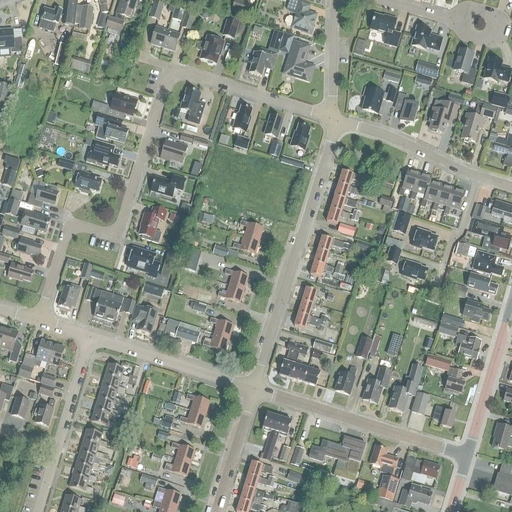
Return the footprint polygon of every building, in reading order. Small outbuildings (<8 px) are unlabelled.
[(66,0),(63,25),(73,26),(77,0),(66,0)] [(108,17),(105,27),(108,28),(106,32),(119,36),(123,22),(124,18),(129,20),(131,20),(137,0),(120,0),(120,3),(119,2),(115,15),(114,19),(108,17)] [(234,0),(231,11),(246,16),(249,4),(237,0),(234,0)] [(286,19),(285,22),(287,26),(292,27),(291,28),(302,31),(301,32),(310,35),(313,26),(312,26),(316,15),(308,13),(310,6),(290,0),(287,8),(297,11),(295,15),(294,19),(289,17),(286,19)] [(150,17),(158,20),(163,5),(154,2),(150,17)] [(81,8),(78,29),(90,31),(93,9),(81,8)] [(181,21),(182,17),(184,11),(175,8),(173,14),(172,19),(181,21)] [(38,28),(53,33),(56,24),(57,25),(61,12),(55,10),(54,12),(44,9),(38,28)] [(181,28),(190,30),(195,15),(186,12),(181,28)] [(374,15),(370,30),(387,35),(384,45),(396,48),(400,34),(392,32),(396,20),(388,17),(388,19),(374,15)] [(221,36),(234,40),(239,25),(226,21),(221,36)] [(430,35),(431,31),(425,30),(424,28),(420,26),(418,28),(416,27),(411,46),(425,51),(426,48),(438,52),(442,39),(430,35)] [(150,45),(162,49),(167,31),(156,28),(150,45)] [(0,33),(0,49),(10,49),(10,53),(21,52),(21,48),(25,48),(27,38),(20,38),(12,39),(12,30),(1,31),(1,34),(0,33)] [(162,49),(174,52),(179,35),(167,31),(162,49)] [(283,34),(278,52),(287,55),(293,37),(283,34)] [(205,44),(200,43),(198,44),(197,46),(197,48),(198,50),(202,52),(200,60),(207,62),(208,64),(211,65),(213,64),(215,65),(219,52),(221,52),(224,42),(207,37),(205,44)] [(63,66),(68,45),(63,43),(57,65),(63,66)] [(303,65),(308,48),(294,43),(284,74),(309,82),(313,68),(303,65)] [(259,54),(254,52),(250,65),(251,65),(249,74),(260,78),(265,65),(273,67),(277,55),(261,49),(259,54)] [(469,69),(473,54),(470,53),(471,52),(467,50),(462,49),(462,51),(459,50),(453,71),(464,74),(461,83),(472,86),(477,71),(469,69)] [(70,69),(87,74),(90,62),(73,58),(70,69)] [(489,59),(483,79),(497,83),(497,80),(508,83),(511,70),(501,67),(502,62),(489,59)] [(415,71),(431,76),(434,67),(418,62),(415,71)] [(385,80),(398,84),(400,76),(387,73),(385,80)] [(17,77),(14,89),(21,90),(24,79),(17,77)] [(0,102),(6,104),(10,86),(0,84),(0,102)] [(362,110),(378,115),(382,100),(386,101),(386,102),(392,103),(396,91),(389,89),(387,95),(384,94),(365,88),(363,97),(365,97),(362,110)] [(205,105),(198,103),(200,94),(186,90),(180,110),(190,113),(187,122),(198,126),(205,105)] [(135,110),(137,105),(136,104),(136,102),(129,99),(129,98),(115,94),(111,110),(132,116),(134,109),(135,110)] [(494,94),(491,105),(505,109),(508,98),(494,94)] [(409,125),(413,126),(414,122),(417,120),(416,117),(419,106),(406,102),(407,98),(399,95),(395,109),(401,110),(402,113),(400,122),(405,123),(406,126),(409,125)] [(454,96),(452,103),(461,106),(463,99),(454,96)] [(107,109),(108,107),(93,102),(90,111),(105,115),(107,109)] [(453,127),(458,108),(442,104),(440,111),(433,109),(429,123),(432,124),(430,131),(443,135),(446,125),(453,127)] [(480,116),(494,120),(497,109),(484,105),(480,116)] [(249,118),(252,110),(241,107),(238,115),(237,114),(232,129),(246,133),(250,119),(249,118)] [(49,122),(55,124),(58,114),(52,112),(49,122)] [(95,126),(98,127),(95,138),(105,142),(106,139),(123,144),(128,131),(120,128),(123,121),(98,114),(95,126)] [(462,130),(464,130),(461,140),(475,144),(480,130),(482,130),(485,120),(467,114),(462,130)] [(264,135),(277,139),(283,120),(270,116),(264,135)] [(298,125),(296,133),(294,132),(290,147),(304,151),(307,142),(306,141),(310,129),(298,125)] [(44,126),(38,144),(46,146),(51,129),(44,126)] [(179,141),(191,145),(193,138),(181,135),(179,141)] [(511,137),(509,136),(502,136),(501,140),(500,145),(506,147),(506,146),(511,148),(511,146),(511,137)] [(234,148),(246,151),(249,140),(237,137),(234,148)] [(84,146),(90,148),(86,163),(94,166),(95,163),(108,167),(109,165),(116,168),(119,157),(112,155),(112,154),(102,151),(104,144),(87,139),(84,146)] [(268,155),(278,158),(282,145),(272,141),(268,155)] [(169,161),(169,159),(181,163),(186,147),(179,144),(178,146),(166,143),(161,159),(169,161)] [(503,146),(501,152),(508,154),(508,155),(506,159),(505,159),(503,166),(511,168),(511,149),(509,149),(510,148),(503,146)] [(282,157),(280,163),(291,167),(293,160),(282,157)] [(57,167),(71,172),(74,163),(60,159),(57,167)] [(195,162),(191,175),(198,177),(202,165),(195,162)] [(6,170),(2,185),(12,188),(16,173),(6,170)] [(401,188),(398,196),(402,197),(405,190),(412,192),(414,193),(420,174),(408,170),(402,189),(401,188)] [(89,175),(79,172),(74,188),(82,190),(81,193),(87,194),(89,190),(98,193),(101,181),(88,177),(89,175)] [(342,172),(338,184),(349,188),(351,181),(352,181),(352,180),(358,182),(359,177),(342,172)] [(412,192),(410,200),(414,201),(416,194),(425,196),(430,181),(432,178),(420,174),(414,193),(412,192)] [(155,178),(150,192),(172,198),(174,189),(182,192),(185,180),(173,176),(171,183),(155,178)] [(423,199),(420,207),(425,209),(427,201),(434,203),(436,204),(442,185),(430,181),(425,196),(424,200),(423,199)] [(28,194),(26,200),(29,201),(27,205),(39,209),(41,202),(54,206),(58,193),(55,192),(56,188),(41,184),(37,196),(31,194),(31,195),(28,194)] [(338,184),(334,197),(345,200),(347,193),(359,197),(359,196),(364,198),(366,193),(360,191),(349,188),(338,184)] [(434,203),(432,211),(436,212),(439,205),(446,207),(447,207),(453,189),(442,185),(436,204),(434,203)] [(446,207),(443,214),(448,216),(450,208),(459,211),(465,192),(453,189),(447,207),(446,207)] [(334,197),(330,210),(341,213),(343,206),(354,209),(356,203),(345,200),(334,197)] [(379,205),(390,208),(393,201),(381,197),(379,205)] [(5,214),(14,217),(19,204),(9,201),(5,214)] [(184,202),(182,212),(191,213),(192,204),(184,202)] [(503,222),(511,225),(511,207),(495,202),(495,203),(490,202),(488,209),(493,210),(491,216),(504,220),(503,222)] [(476,205),(471,219),(481,222),(485,208),(476,205)] [(142,236),(141,239),(158,244),(161,234),(155,232),(158,220),(163,222),(166,213),(152,208),(150,216),(144,214),(141,223),(142,223),(138,235),(142,236)] [(341,213),(330,210),(327,222),(337,225),(339,218),(347,221),(349,215),(341,213)] [(20,226),(45,233),(50,220),(42,218),(43,217),(25,211),(20,226)] [(392,231),(404,235),(410,217),(398,213),(392,231)] [(470,233),(484,237),(481,248),(497,253),(499,248),(507,250),(511,238),(501,236),(503,229),(473,220),(471,226),(472,227),(470,233)] [(247,228),(244,237),(259,242),(263,228),(241,221),(239,226),(247,228)] [(341,225),(339,233),(352,237),(354,229),(341,225)] [(2,235),(17,240),(19,232),(4,228),(2,235)] [(422,249),(434,252),(438,238),(426,234),(426,233),(417,230),(412,247),(421,250),(422,249)] [(190,245),(196,248),(200,240),(194,237),(190,245)] [(259,242),(244,237),(241,246),(234,244),(232,248),(254,255),(259,242)] [(322,238),(318,250),(328,253),(330,247),(342,250),(342,249),(347,250),(348,246),(322,238)] [(30,255),(38,257),(41,247),(33,245),(34,243),(20,239),(16,252),(30,257),(30,255)] [(386,239),(384,245),(392,248),(394,242),(386,239)] [(456,255),(461,256),(461,254),(467,256),(469,247),(464,246),(458,244),(456,255)] [(213,253),(224,257),(226,257),(228,250),(215,246),(213,253)] [(144,252),(133,248),(127,270),(155,278),(159,265),(152,262),(155,255),(154,255),(154,257),(143,253),(144,252)] [(385,262),(397,265),(401,252),(389,248),(385,262)] [(318,250),(314,263),(324,266),(326,259),(328,260),(330,253),(328,253),(318,250)] [(168,251),(166,258),(173,261),(175,254),(168,251)] [(477,251),(471,270),(490,275),(490,274),(501,277),(503,269),(494,266),(496,257),(477,251)] [(180,268),(194,273),(199,257),(185,253),(184,257),(180,256),(177,266),(180,267),(180,268)] [(0,261),(7,264),(9,257),(0,254),(0,261)] [(416,281),(417,279),(424,282),(428,270),(415,266),(415,265),(406,262),(402,276),(416,281)] [(322,272),(330,274),(332,269),(324,266),(314,263),(310,275),(320,279),(322,272)] [(22,280),(30,283),(33,272),(25,270),(26,268),(11,264),(7,277),(22,282),(22,280)] [(84,265),(80,279),(88,281),(92,267),(84,265)] [(232,277),(229,286),(244,290),(248,277),(226,270),(224,274),(232,277)] [(379,270),(375,282),(381,284),(385,271),(379,270)] [(467,287),(479,291),(479,292),(495,296),(498,287),(489,284),(490,280),(483,278),(471,275),(467,287)] [(58,306),(70,310),(71,305),(75,306),(80,288),(71,285),(69,289),(64,288),(58,306)] [(244,290),(229,286),(226,295),(219,292),(217,297),(240,304),(244,290)] [(455,286),(452,295),(454,296),(464,299),(466,293),(458,291),(459,287),(455,286)] [(154,290),(144,287),(142,293),(152,296),(154,290)] [(93,317),(104,321),(112,295),(89,288),(85,301),(91,303),(91,302),(97,304),(93,317)] [(306,289),(302,302),(312,305),(314,298),(316,299),(318,293),(306,289)] [(193,291),(192,299),(211,303),(213,295),(193,291)] [(112,295),(104,321),(115,324),(119,311),(125,313),(131,315),(135,302),(112,295)] [(302,302),(298,314),(308,317),(310,310),(318,313),(320,308),(312,305),(302,302)] [(470,322),(478,325),(479,320),(487,323),(490,312),(478,308),(479,305),(467,302),(462,317),(470,320),(470,322)] [(192,310),(204,314),(206,307),(194,304),(192,310)] [(131,323),(138,325),(136,331),(150,335),(157,312),(143,308),(143,309),(136,307),(131,323)] [(324,327),(326,323),(321,321),(308,317),(298,314),(294,327),(304,330),(306,323),(318,327),(319,326),(324,327)] [(444,316),(442,322),(454,326),(456,319),(444,316)] [(412,322),(435,330),(437,325),(414,317),(412,322)] [(216,325),(214,334),(229,339),(233,326),(211,319),(209,323),(216,325)] [(166,327),(164,332),(175,336),(175,337),(196,344),(199,334),(200,330),(179,323),(168,320),(166,327)] [(439,324),(438,330),(448,333),(447,335),(454,337),(456,329),(439,324)] [(6,329),(0,347),(0,348),(11,352),(8,361),(16,364),(21,349),(13,346),(17,333),(6,329)] [(229,339),(214,334),(211,343),(204,341),(202,346),(225,352),(229,339)] [(395,334),(389,353),(399,356),(405,337),(395,334)] [(460,350),(458,355),(476,361),(477,359),(478,358),(479,355),(478,354),(479,350),(478,350),(481,342),(457,335),(454,348),(460,350)] [(355,357),(365,361),(372,341),(361,338),(355,357)] [(312,349),(330,354),(332,346),(315,340),(312,349)] [(47,363),(53,344),(41,341),(33,366),(39,368),(41,362),(47,363)] [(283,360),(278,376),(291,380),(295,366),(298,354),(299,354),(300,351),(301,347),(288,342),(286,349),(290,350),(290,351),(287,361),(283,360)] [(53,344),(47,363),(58,367),(64,348),(53,344)] [(313,350),(311,358),(318,360),(320,353),(313,350)] [(461,394),(464,383),(459,382),(462,372),(449,368),(451,361),(429,355),(426,366),(447,372),(445,378),(448,379),(445,390),(461,394)] [(295,366),(291,380),(303,384),(308,368),(300,365),(301,363),(296,362),(296,364),(295,366)] [(108,364),(105,376),(120,381),(127,383),(135,385),(137,378),(132,377),(129,376),(129,378),(122,376),(124,369),(108,364)] [(18,377),(29,380),(32,370),(21,366),(18,377)] [(308,368),(303,384),(315,388),(320,372),(313,369),(313,367),(308,366),(308,368)] [(394,388),(391,396),(393,397),(389,409),(402,414),(408,396),(413,397),(423,369),(412,366),(408,378),(405,378),(401,391),(394,388)] [(338,383),(335,392),(349,397),(354,378),(357,370),(351,369),(348,376),(341,374),(338,375),(337,377),(336,379),(336,381),(338,383)] [(366,390),(362,401),(376,405),(382,389),(386,390),(392,373),(380,369),(375,384),(367,381),(364,389),(366,390)] [(40,384),(52,388),(55,379),(43,375),(40,384)] [(105,376),(101,387),(117,392),(124,394),(125,389),(118,387),(120,381),(105,376)] [(0,410),(3,400),(9,402),(13,388),(2,385),(0,390),(0,410)] [(38,395),(51,399),(54,389),(41,385),(38,395)] [(101,387),(98,399),(113,403),(113,404),(120,406),(122,401),(115,399),(117,392),(101,387)] [(510,406),(511,406),(511,392),(506,391),(503,402),(511,404),(510,406)] [(171,403),(178,405),(181,395),(174,393),(171,403)] [(417,394),(411,413),(423,417),(429,397),(417,394)] [(193,402),(190,411),(205,416),(209,402),(187,395),(186,400),(193,402)] [(11,416),(23,420),(29,403),(16,399),(11,416)] [(98,399),(94,410),(110,415),(117,417),(118,412),(111,410),(113,404),(113,403),(98,399)] [(34,417),(37,417),(35,424),(47,427),(53,410),(52,410),(54,406),(55,402),(50,400),(48,404),(46,403),(45,408),(40,406),(39,410),(37,409),(35,410),(33,415),(34,417)] [(440,409),(436,407),(432,419),(442,422),(440,426),(451,430),(455,415),(447,413),(448,411),(443,409),(440,409)] [(94,410),(91,422),(113,429),(115,424),(108,422),(110,415),(94,410)] [(205,416),(190,411),(187,420),(180,418),(179,422),(201,429),(205,416)] [(271,434),(268,443),(272,444),(280,419),(267,415),(262,431),(271,434)] [(162,422),(160,426),(170,429),(172,422),(162,419),(162,422)] [(268,443),(266,450),(273,452),(278,436),(286,438),(291,423),(280,419),(272,444),(268,443)] [(496,433),(492,448),(505,451),(506,447),(511,448),(511,440),(508,440),(511,429),(497,425),(494,433),(496,433)] [(105,448),(107,443),(100,441),(102,434),(86,430),(83,441),(98,446),(105,448)] [(167,441),(169,432),(162,430),(162,432),(159,432),(157,438),(167,441)] [(312,448),(309,459),(322,463),(324,457),(338,461),(334,477),(354,483),(366,445),(344,438),(341,448),(323,442),(320,450),(312,448)] [(79,453),(95,458),(102,460),(103,455),(96,453),(98,446),(83,441),(79,453)] [(178,450),(175,459),(190,464),(194,451),(172,444),(171,448),(178,450)] [(282,447),(278,461),(286,463),(290,449),(282,447)] [(290,464),(297,467),(304,451),(296,448),(290,464)] [(381,468),(380,472),(391,476),(393,469),(395,469),(398,460),(385,456),(387,451),(375,448),(370,465),(381,468)] [(262,453),(260,458),(271,461),(272,457),(273,452),(266,450),(265,454),(262,453)] [(79,453),(76,465),(91,469),(98,471),(100,466),(93,464),(95,458),(79,453)] [(152,461),(161,464),(163,457),(154,454),(152,461)] [(129,458),(128,466),(139,468),(140,460),(129,458)] [(190,464),(175,459),(172,468),(165,466),(164,470),(186,478),(190,464)] [(406,465),(402,479),(410,482),(413,474),(419,476),(420,475),(426,477),(436,479),(439,467),(423,463),(416,461),(414,468),(406,465)] [(252,462),(248,475),(258,479),(260,471),(262,472),(262,473),(265,474),(270,475),(272,468),(264,466),(262,466),(252,462)] [(501,464),(499,471),(510,475),(511,468),(511,467),(505,465),(501,464)] [(72,476),(88,481),(95,483),(96,478),(89,476),(91,469),(76,465),(72,476)] [(140,482),(155,486),(157,479),(142,475),(140,482)] [(248,475),(244,488),(254,491),(256,484),(258,485),(266,487),(268,482),(260,479),(258,479),(248,475)] [(296,475),(293,482),(300,484),(302,477),(296,475)] [(88,481),(72,476),(69,488),(92,494),(93,489),(86,487),(88,481)] [(376,498),(392,502),(398,481),(382,476),(376,498)] [(494,491),(511,496),(511,480),(498,477),(494,491)] [(416,502),(428,506),(432,494),(420,490),(420,488),(411,485),(409,492),(403,490),(398,505),(401,506),(409,509),(411,503),(415,504),(416,502)] [(164,495),(161,504),(176,508),(180,496),(158,488),(157,493),(164,495)] [(244,488),(240,500),(250,504),(252,504),(259,507),(262,499),(266,501),(268,495),(256,492),(254,491),(244,488)] [(125,507),(128,498),(116,493),(113,503),(125,507)] [(62,507),(77,511),(85,511),(86,509),(79,507),(81,500),(65,495),(62,507)] [(376,499),(374,505),(381,507),(380,511),(382,511),(403,511),(399,511),(401,506),(398,505),(376,499)] [(240,500),(236,511),(247,511),(249,509),(250,510),(256,511),(258,511),(260,507),(259,507),(252,504),(250,504),(240,500)] [(175,511),(176,508),(161,504),(154,502),(152,508),(159,510),(158,511),(175,511)]
